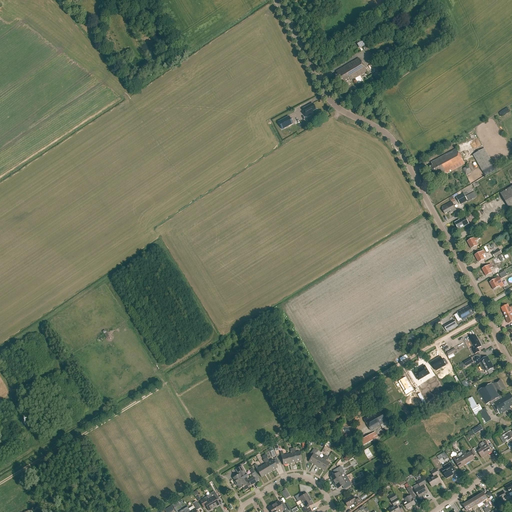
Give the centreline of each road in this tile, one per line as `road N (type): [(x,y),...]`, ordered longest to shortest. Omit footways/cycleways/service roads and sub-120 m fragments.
road 1 (tertiary): [(484,306),(393,139),(327,98),(277,0)]
road 2 (track): [(486,315),(332,402)]
road 3 (track): [(43,458),(169,381)]
